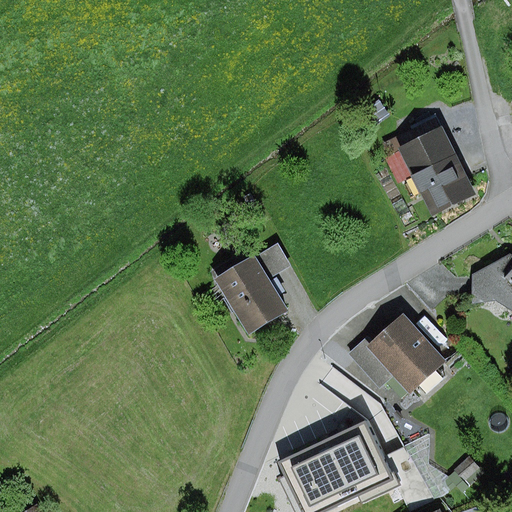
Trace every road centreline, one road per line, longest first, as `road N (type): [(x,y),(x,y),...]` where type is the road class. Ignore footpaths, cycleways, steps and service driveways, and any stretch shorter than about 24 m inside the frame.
road 1 (residential): [(231,511),(279,384),(299,356),(381,282),(511,205)]
road 2 (track): [(462,0),(511,189)]
